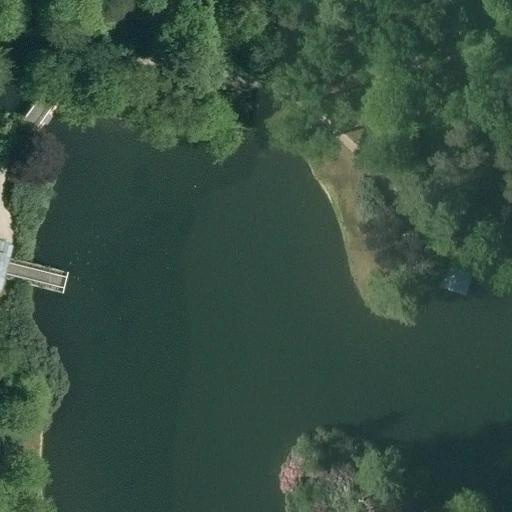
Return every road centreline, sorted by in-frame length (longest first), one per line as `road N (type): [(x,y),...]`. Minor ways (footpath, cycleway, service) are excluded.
road 1 (track): [(511,259),(444,243),(419,228),(391,189),(316,117),(270,86),(217,68),(76,57),(4,158),(0,198)]
road 2 (track): [(511,102),(379,0)]
road 3 (track): [(142,0),(89,30),(0,33)]
